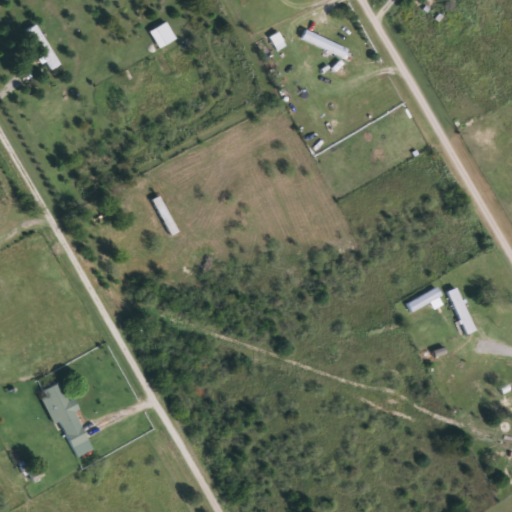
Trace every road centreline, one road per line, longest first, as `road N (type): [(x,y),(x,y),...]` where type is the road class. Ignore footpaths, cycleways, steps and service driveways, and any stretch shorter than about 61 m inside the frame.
road 1 (residential): [(0,129),(219,511)]
road 2 (residential): [(362,0),(511,255)]
